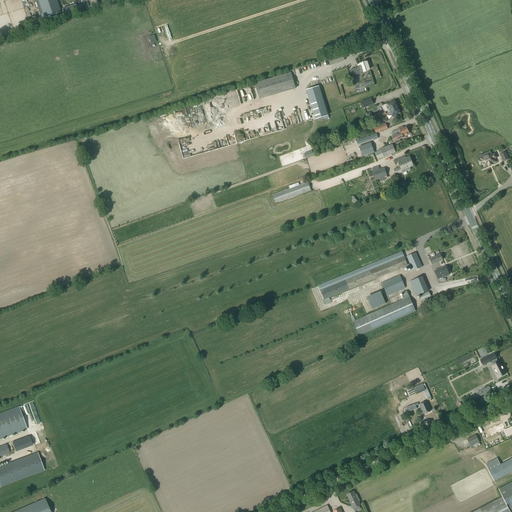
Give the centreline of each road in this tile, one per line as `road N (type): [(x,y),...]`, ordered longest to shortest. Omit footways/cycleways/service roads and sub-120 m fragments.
road 1 (track): [(274,511),(511,400)]
road 2 (secondary): [(468,213),(372,0)]
